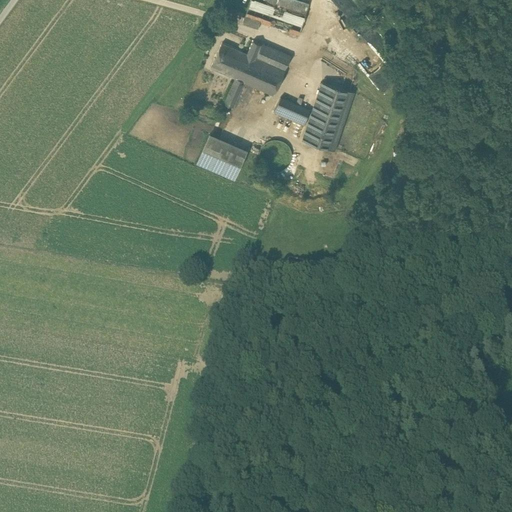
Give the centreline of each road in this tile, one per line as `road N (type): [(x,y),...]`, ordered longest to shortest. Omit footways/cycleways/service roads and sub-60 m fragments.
road 1 (track): [(511,109),(333,404)]
road 2 (track): [(377,0),(428,86),(438,228)]
road 3 (track): [(511,303),(333,404)]
